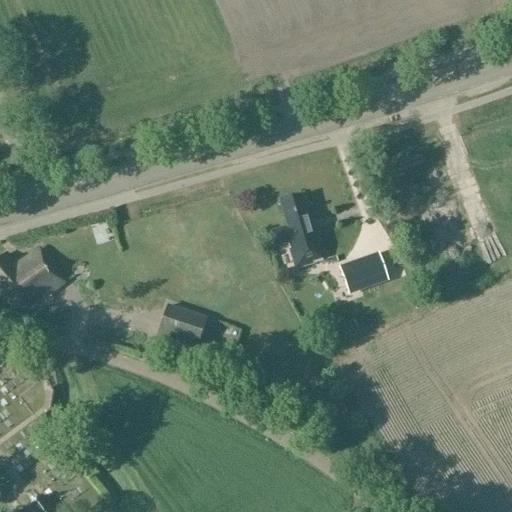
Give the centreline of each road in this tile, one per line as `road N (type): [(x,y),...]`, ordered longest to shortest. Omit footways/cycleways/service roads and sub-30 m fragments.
road 1 (tertiary): [(0,215),(511,64)]
road 2 (unclassified): [(378,511),(292,444),(194,390),(0,322)]
